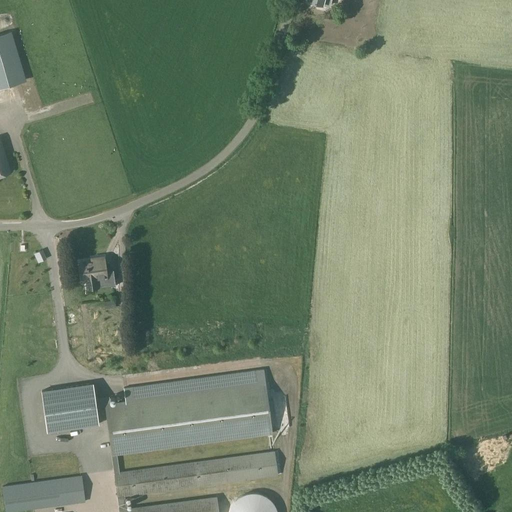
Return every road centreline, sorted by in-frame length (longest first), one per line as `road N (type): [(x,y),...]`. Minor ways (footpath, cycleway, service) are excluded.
road 1 (unclassified): [(290,0),(269,72),(231,150),(188,183),(120,213),(86,224),(0,229)]
road 2 (unknown): [(43,229),(63,362)]
